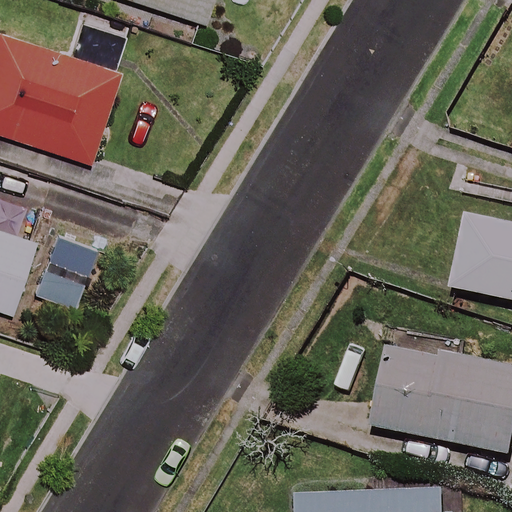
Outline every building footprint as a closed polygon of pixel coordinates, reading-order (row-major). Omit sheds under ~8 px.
[(134,0),(204,23),(211,0),(134,0)] [(120,77),(0,35),(0,133),(90,164),(120,77)] [(511,231),(466,222),(451,292),(507,304),(511,279),(511,231)] [(0,312),(9,316),(37,242),(0,228),(0,312)] [(85,289),(48,271),(36,294),(74,312),(85,289)] [(511,370),(458,360),(461,344),(391,331),(372,429),(509,455),(511,438),(511,370)] [(444,511),(444,493),(297,497),(297,511),(444,511)]
